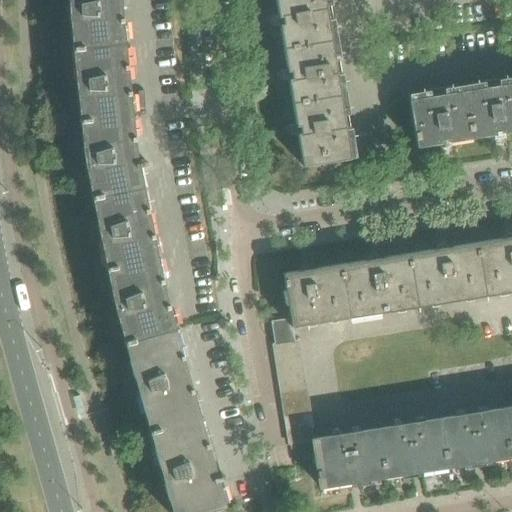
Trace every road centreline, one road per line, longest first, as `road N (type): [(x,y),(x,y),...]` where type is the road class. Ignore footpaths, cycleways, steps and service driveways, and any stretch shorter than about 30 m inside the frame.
road 1 (residential): [(243,233),(511,189)]
road 2 (secondary): [(62,511),(0,284)]
road 3 (residential): [(215,0),(243,233)]
road 4 (residential): [(266,441),(243,233)]
